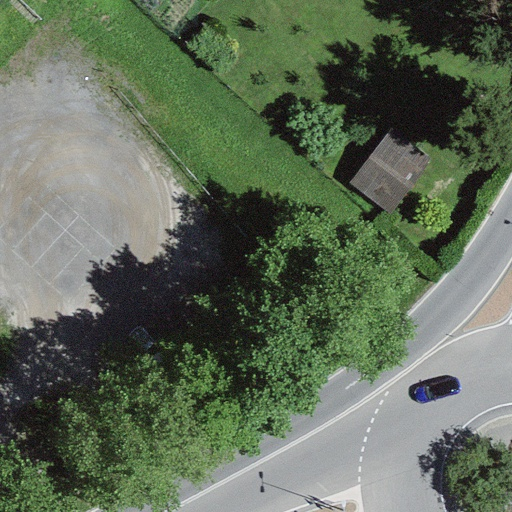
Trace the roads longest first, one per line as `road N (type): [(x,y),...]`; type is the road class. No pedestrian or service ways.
road 1 (secondary): [(511,218),(443,309),(392,352),(337,392),(123,511)]
road 2 (secondary): [(424,396),(224,511)]
road 3 (secondary): [(424,396),(386,464),(386,511)]
